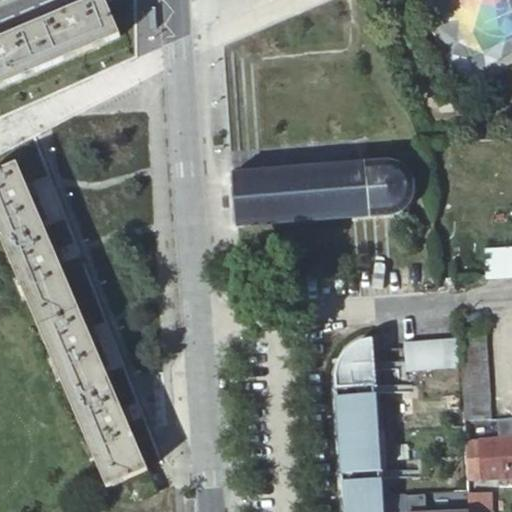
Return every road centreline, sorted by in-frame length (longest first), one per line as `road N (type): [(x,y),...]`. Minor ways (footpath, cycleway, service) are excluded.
road 1 (unclassified): [(175,0),(211,511)]
road 2 (unknown): [(281,313),(291,511)]
